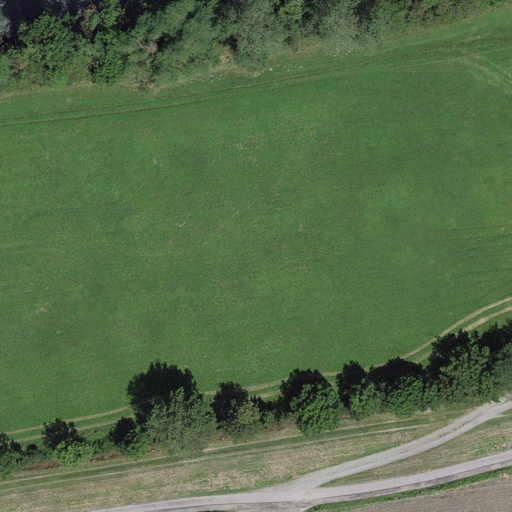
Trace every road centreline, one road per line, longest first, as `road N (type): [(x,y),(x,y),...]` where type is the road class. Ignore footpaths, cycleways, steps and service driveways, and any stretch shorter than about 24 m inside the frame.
road 1 (track): [(272,500),(287,485),(418,445),(511,397)]
road 2 (unclassified): [(511,459),(409,484),(272,500)]
road 3 (unclassified): [(272,500),(133,511)]
